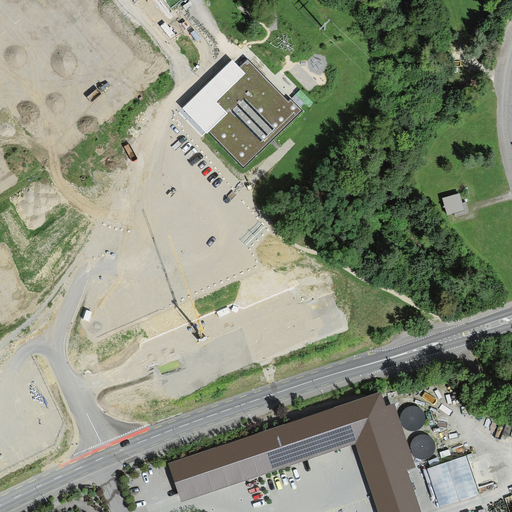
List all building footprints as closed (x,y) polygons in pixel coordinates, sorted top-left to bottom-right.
[(248,62),(240,69),(233,62),(183,110),(207,135),(210,133),(244,168),(301,112),(291,101),(288,103),(248,62)] [(449,216),(467,210),(462,194),(444,199),(449,216)] [(402,329),(404,333),(415,329),(414,325),(402,329)] [(421,511),(408,472),(416,470),(394,405),(386,408),(382,395),(168,466),(181,504),(277,472),(355,446),(378,511),(421,511)] [(408,431),(413,432),(418,431),(422,427),(425,423),(425,417),(423,412),(419,408),(412,407),(406,409),(402,413),(400,418),(401,423),(404,428),(408,431)] [(416,459),(422,460),(427,460),(431,457),(434,453),(435,449),(435,444),(432,439),(426,436),(420,436),(415,438),(411,443),(410,449),(412,454),(416,459)] [(466,457),(428,470),(440,508),(479,495),(466,457)]
